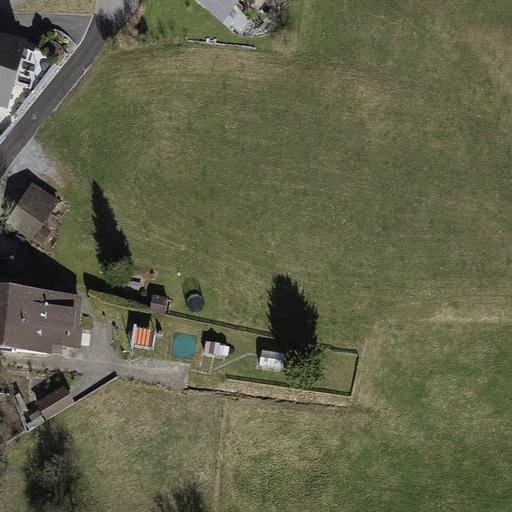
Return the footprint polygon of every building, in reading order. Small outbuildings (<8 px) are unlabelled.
[(251,0),(193,0),(226,28),(251,0)] [(0,111),(13,116),(33,50),(1,41),(0,42),(0,111)] [(34,192),(9,231),(36,248),(60,208),(34,192)] [(24,294),(0,291),(0,316),(22,318),(24,294)] [(87,300),(24,294),(22,318),(0,316),(0,354),(59,361),(60,351),(81,354),(87,300)] [(48,418),(74,401),(65,386),(38,404),(48,418)]
